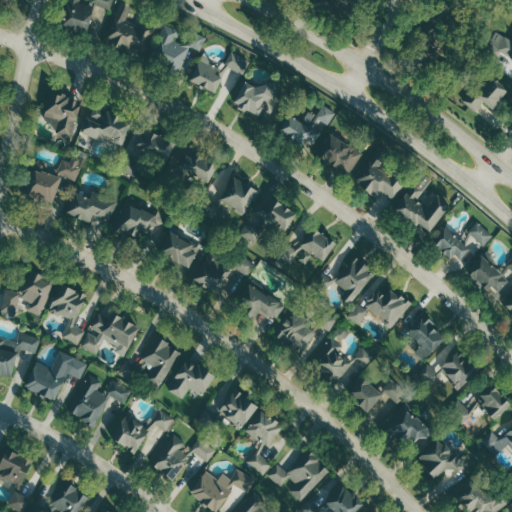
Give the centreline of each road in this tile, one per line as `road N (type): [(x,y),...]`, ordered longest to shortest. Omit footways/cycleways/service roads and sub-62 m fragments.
road 1 (residential): [(0,36),(164,103),(272,163),(404,258),(511,359)]
road 2 (residential): [(0,218),(157,293),(242,350),(342,430),(422,511)]
road 3 (secondary): [(179,0),(345,92),(511,217)]
road 4 (secondary): [(511,179),(363,66),(250,0)]
road 5 (residential): [(0,410),(164,511)]
road 6 (residential): [(39,0),(0,185)]
